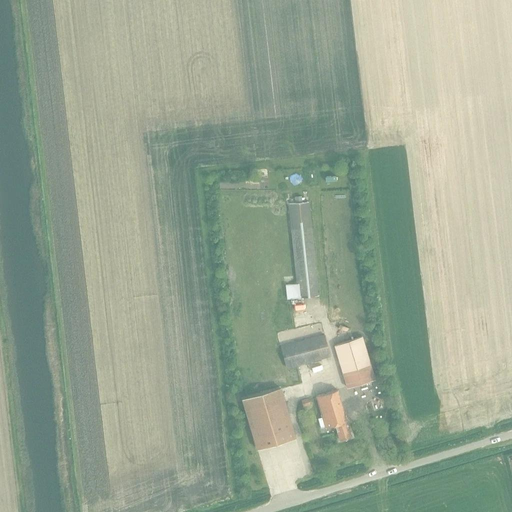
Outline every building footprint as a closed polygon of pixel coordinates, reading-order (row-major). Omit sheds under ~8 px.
[(287,284),(288,298),(320,295),(310,201),(290,203),(298,283),(287,284)] [(278,324),(279,329),(298,326),(297,320),(278,324)] [(281,346),(287,367),(330,354),(324,334),(281,346)] [(334,345),(347,386),(364,381),(360,367),(363,365),(355,339),(334,345)] [(242,400),(256,448),(295,437),(280,389),(242,400)] [(339,439),(351,436),(337,389),(316,396),(326,427),(335,424),(339,439)]
